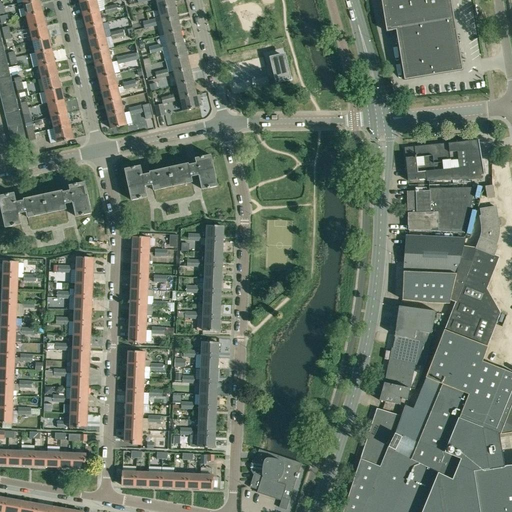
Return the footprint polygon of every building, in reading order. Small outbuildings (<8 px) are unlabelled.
[(91,0),(80,3),(83,14),(92,12),(92,15),(100,13),(96,0),(91,0)] [(156,0),(159,10),(174,6),(172,0),(156,0)] [(386,31),(396,30),(454,20),(452,7),(450,0),(381,0),(385,17),(386,31)] [(30,1),(23,3),(27,17),(42,13),(40,1),(31,4),(30,1)] [(169,22),(178,20),(174,6),(159,10),(162,21),(168,19),(169,22)] [(102,24),(100,13),(92,15),(92,12),(83,14),(86,28),(102,24)] [(46,27),(42,13),(27,17),(29,28),(36,26),(37,29),(46,27)] [(165,35),(181,31),(178,20),(169,22),(168,19),(162,21),(165,35)] [(454,20),(396,30),(397,36),(404,80),(462,70),(457,44),(454,20)] [(86,28),(89,39),(98,37),(99,40),(106,38),(102,24),(86,28)] [(49,38),(46,27),(37,29),(36,26),(29,28),(33,42),(49,38)] [(165,35),(159,37),(162,48),(168,46),(174,45),(175,47),(184,45),(181,31),(165,35)] [(108,49),(106,38),(99,40),(98,37),(89,39),(92,53),(108,49)] [(33,42),(36,53),(42,51),(43,54),(52,52),(49,38),(33,42)] [(174,45),(168,46),(171,61),(187,57),(184,45),(175,47),(174,45)] [(280,46),(228,58),(231,70),(278,58),(278,59),(281,59),(281,58),(283,57),(280,46)] [(112,63),(108,49),(92,53),(95,65),(104,62),(105,65),(112,63)] [(55,63),(52,52),(43,54),(42,51),(36,53),(39,67),(55,63)] [(187,57),(171,61),(174,71),(180,70),(181,72),(190,70),(187,57)] [(278,59),(270,61),(276,84),(292,80),(286,58),(281,59),(278,59)] [(95,65),(98,78),(114,74),(112,63),(105,65),(104,62),(95,65)] [(39,67),(42,78),(48,77),(49,79),(58,77),(55,63),(39,67)] [(180,70),(174,71),(177,86),(193,82),(190,70),(181,72),(180,70)] [(111,90),(118,89),(114,74),(98,78),(101,90),(110,88),(111,90)] [(0,78),(0,85),(12,82),(11,76),(0,78)] [(61,88),(58,77),(49,79),(48,77),(42,78),(45,92),(61,88)] [(0,91),(13,88),(12,82),(0,85),(0,91)] [(187,98),(196,96),(193,82),(177,86),(180,97),(187,95),(187,98)] [(0,91),(0,93),(1,97),(15,94),(13,88),(0,91)] [(45,92),(48,103),(55,102),(55,104),(64,102),(61,88),(45,92)] [(110,88),(101,90),(105,104),(121,100),(118,89),(111,90),(110,88)] [(16,100),(15,94),(1,97),(2,103),(16,100)] [(187,95),(180,97),(183,111),(191,109),(191,110),(193,109),(199,107),(196,96),(187,98),(187,95)] [(2,103),(4,109),(18,106),(16,100),(2,103)] [(121,100),(105,104),(107,115),(116,113),(117,116),(124,114),(121,100)] [(67,114),(64,102),(55,104),(55,102),(48,103),(51,117),(67,114)] [(164,105),(155,107),(158,118),(166,116),(164,105)] [(19,112),(18,106),(4,109),(5,115),(19,112)] [(5,115),(7,121),(21,118),(19,112),(5,115)] [(116,113),(107,115),(111,129),(117,127),(117,128),(119,127),(127,125),(124,114),(117,116),(116,113)] [(70,127),(67,114),(51,117),(54,128),(61,127),(62,129),(70,127)] [(22,124),(21,118),(7,121),(8,127),(22,124)] [(8,127),(10,133),(24,130),(22,124),(8,127)] [(61,127),(54,128),(57,143),(65,141),(65,142),(67,141),(67,140),(73,139),(70,127),(62,129),(61,127)] [(24,130),(10,133),(11,139),(25,135),(24,130)] [(11,139),(13,145),(26,141),(25,135),(11,139)] [(465,165),(482,163),(478,140),(465,142),(414,147),(415,155),(414,155),(415,157),(406,158),(408,181),(426,179),(427,181),(466,180),(465,165)] [(13,145),(15,154),(29,150),(26,141),(13,145)] [(169,169),(173,186),(186,183),(186,184),(192,183),(191,177),(199,175),(202,190),(207,189),(208,189),(210,188),(218,186),(211,156),(203,157),(200,157),(201,158),(195,159),(196,164),(189,165),(188,164),(188,165),(169,169)] [(465,165),(466,180),(481,180),(481,176),(484,175),(484,174),(482,163),(465,165)] [(160,189),(173,186),(169,169),(150,173),(150,172),(150,174),(142,175),(140,166),(135,168),(135,167),(133,168),(125,170),(132,200),(139,199),(142,199),(142,198),(147,197),(145,187),(152,185),(154,191),(160,189)] [(61,192),(43,196),(47,214),(59,211),(66,210),(65,204),(73,203),(75,217),(81,216),(84,216),(84,215),(91,214),(85,183),(77,185),(77,184),(74,185),(69,186),(70,191),(62,193),(62,191),(61,191),(61,192)] [(494,197),(492,185),(486,186),(488,198),(494,197)] [(464,232),(475,187),(429,188),(429,190),(417,191),(417,190),(415,190),(415,191),(407,191),(407,213),(408,213),(408,230),(464,232)] [(34,216),(47,214),(43,196),(24,200),(24,199),(24,200),(24,201),(16,203),(14,194),(9,195),(9,194),(6,195),(0,196),(0,203),(5,228),(13,226),(13,227),(15,226),(21,225),(18,214),(26,212),(27,218),(34,217),(34,216)] [(511,511),(511,465),(505,467),(500,434),(511,432),(511,373),(481,361),(499,313),(496,307),(491,305),(493,301),(486,289),(498,257),(494,255),(497,246),(495,245),(496,242),(498,238),(498,234),(499,229),(498,222),(496,207),(480,209),(482,216),(480,216),(482,226),(482,231),(481,236),(476,248),(463,246),(465,238),(406,236),(402,300),(428,303),(449,304),(450,300),(457,301),(428,375),(413,410),(405,406),(401,417),(377,409),(360,460),(343,511),(345,511),(511,511)] [(207,226),(206,241),(222,242),(223,227),(217,227),(217,226),(215,226),(215,227),(207,226)] [(133,252),(149,253),(150,238),(142,238),(142,237),(140,237),(140,238),(133,238),(133,252)] [(206,254),(222,255),(222,242),(206,241),(206,254)] [(133,252),(132,265),(148,266),(149,253),(133,252)] [(206,254),(205,267),(222,268),(222,255),(206,254)] [(77,258),(76,272),(93,273),(93,259),(87,259),(87,258),(85,258),(77,258)] [(4,262),(3,277),(17,278),(18,263),(12,262),(10,262),(10,263),(4,262)] [(148,279),(148,266),(132,265),(132,278),(148,279)] [(205,280),(221,281),(222,268),(205,267),(205,280)] [(76,286),(92,286),(93,273),(76,272),(76,286)] [(3,291),(17,291),(17,278),(3,277),(3,291)] [(131,291),(147,292),(148,279),(132,278),(131,291)] [(205,280),(204,293),(221,294),(221,281),(205,280)] [(76,286),(75,299),(92,300),(92,286),(76,286)] [(3,291),(2,304),(16,305),(17,291),(3,291)] [(131,304),(147,305),(147,292),(131,291),(131,304)] [(204,306),(220,307),(221,294),(204,293),(204,306)] [(91,313),(92,300),(75,299),(75,312),(91,313)] [(2,304),(1,318),(16,318),(16,305),(2,304)] [(130,317),(146,318),(147,305),(131,304),(130,317)] [(204,306),(203,319),(220,319),(220,307),(204,306)] [(395,334),(385,382),(410,387),(415,365),(424,367),(427,356),(436,311),(399,306),(395,334)] [(75,312),(74,325),(91,325),(91,313),(75,312)] [(129,330),(146,331),(146,318),(130,317),(129,330)] [(1,318),(1,331),(15,332),(16,318),(1,318)] [(220,319),(203,319),(203,331),(210,331),(210,332),(212,332),(212,331),(219,331),(220,319)] [(90,338),(91,325),(74,325),(74,338),(90,338)] [(146,331),(129,330),(129,342),(136,342),(136,343),(138,343),(138,342),(145,343),(146,331)] [(15,345),(15,332),(1,331),(0,344),(15,345)] [(74,338),(73,351),(89,351),(90,338),(74,338)] [(202,343),(202,358),(218,358),(219,343),(212,343),(210,342),(210,343),(202,343)] [(0,344),(0,351),(0,357),(14,358),(15,345),(0,344)] [(89,351),(73,351),(73,364),(89,364),(89,351)] [(128,367),(144,367),(145,353),(137,352),(138,352),(135,351),(135,352),(129,352),(128,367)] [(0,357),(0,371),(13,372),(14,358),(0,357)] [(175,358),(174,367),(185,367),(185,359),(175,358)] [(201,371),(218,371),(218,358),(202,358),(201,371)] [(67,376),(72,376),(88,377),(89,364),(73,364),(72,373),(67,373),(67,376)] [(128,367),(128,380),(144,380),(144,367),(128,367)] [(13,384),(13,372),(0,371),(0,384),(1,384),(13,384)] [(201,371),(201,383),(217,384),(218,371),(201,371)] [(88,390),(88,377),(72,376),(67,376),(67,381),(72,382),(72,389),(88,390)] [(143,392),(144,380),(128,380),(127,392),(143,392)] [(407,400),(410,387),(385,382),(381,401),(400,405),(402,399),(407,400)] [(200,395),(217,396),(217,384),(201,383),(200,395)] [(13,384),(1,384),(0,384),(0,396),(12,397),(13,384)] [(88,390),(72,389),(71,402),(87,403),(88,390)] [(127,392),(127,404),(143,404),(143,392),(127,392)] [(200,395),(200,407),(216,408),(217,396),(200,395)] [(0,396),(0,409),(12,410),(12,397),(0,396)] [(71,402),(71,415),(87,416),(87,403),(71,402)] [(52,404),(44,404),(44,412),(52,412),(52,404)] [(143,404),(127,404),(126,416),(142,416),(143,404)] [(199,419),(216,420),(216,408),(200,407),(199,419)] [(11,424),(12,410),(0,409),(0,423),(3,423),(3,424),(5,424),(5,423),(11,424)] [(87,416),(71,415),(70,429),(77,429),(78,429),(79,426),(86,426),(87,416)] [(126,416),(126,428),(142,428),(142,416),(126,416)] [(199,419),(199,431),(215,432),(216,420),(199,419)] [(142,428),(126,428),(125,442),(133,442),(133,445),(134,446),(134,445),(141,446),(142,428)] [(215,432),(199,431),(198,447),(206,448),(208,448),(214,448),(215,432)] [(260,450),(256,458),(252,461),(252,472),(255,476),(251,488),(257,490),(257,489),(260,489),(258,494),(283,502),(284,499),(291,501),(299,479),(297,478),(298,474),(300,475),(303,465),(260,450)] [(20,452),(7,451),(6,465),(20,466),(20,452)] [(33,452),(20,452),(20,466),(32,466),(33,452)] [(33,452),(32,466),(45,467),(45,453),(33,452)] [(45,467),(58,467),(59,453),(45,453),(45,467)] [(58,467),(71,468),(72,454),(59,453),(58,467)] [(85,455),(72,454),(71,468),(85,469),(85,462),(86,462),(86,460),(85,460),(85,455)] [(187,475),(186,489),(199,489),(200,475),(195,475),(196,471),(191,471),(191,475),(187,475)] [(135,487),(136,473),(123,472),(122,478),(122,480),(122,486),(135,487)] [(136,473),(135,487),(147,487),(147,473),(136,473)] [(147,487),(160,488),(161,474),(147,473),(147,487)] [(161,474),(160,488),(173,488),(174,474),(161,474)] [(173,488),(186,489),(187,475),(174,474),(173,488)] [(200,475),(199,489),(212,490),(213,484),(213,482),(213,476),(200,475)] [(19,511),(21,502),(6,499),(3,511),(19,511)] [(21,502),(19,511),(35,511),(37,505),(21,502)]
